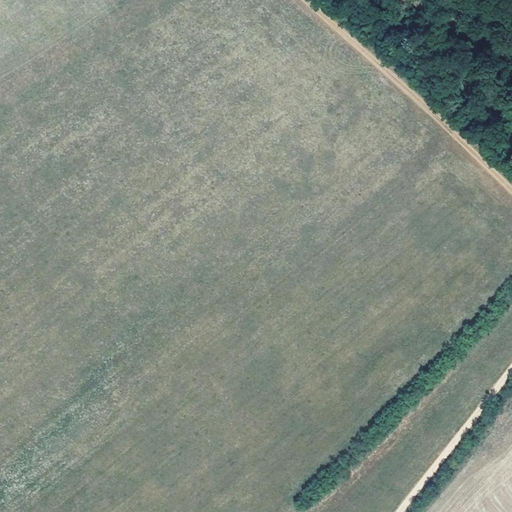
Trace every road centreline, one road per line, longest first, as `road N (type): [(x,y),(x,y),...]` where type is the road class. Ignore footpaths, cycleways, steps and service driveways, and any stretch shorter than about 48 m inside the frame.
road 1 (track): [(511,184),(309,0)]
road 2 (track): [(511,370),(400,511)]
